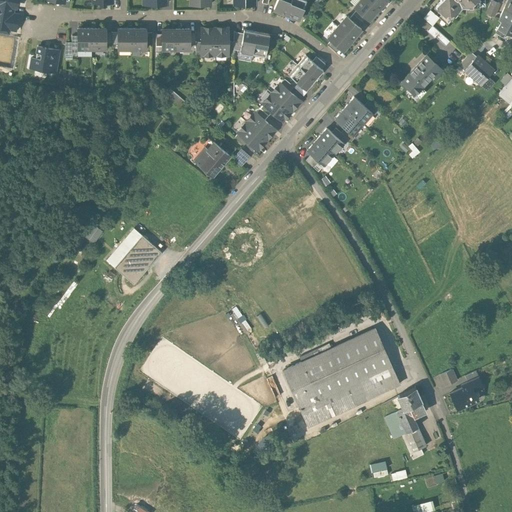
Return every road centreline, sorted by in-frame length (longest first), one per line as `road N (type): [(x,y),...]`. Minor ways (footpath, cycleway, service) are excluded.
road 1 (tertiary): [(286,144),(126,335),(106,407),(106,511)]
road 2 (unclassified): [(286,144),(366,264),(408,346),(469,511)]
road 3 (residential): [(345,75),(316,45),(238,14),(45,23)]
